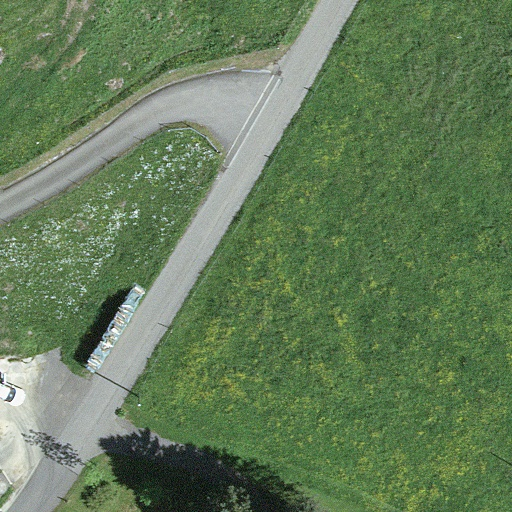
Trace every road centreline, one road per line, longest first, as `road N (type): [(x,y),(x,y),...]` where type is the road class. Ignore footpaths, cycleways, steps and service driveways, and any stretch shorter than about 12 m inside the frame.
road 1 (unclassified): [(338,0),(72,457),(30,511)]
road 2 (track): [(0,211),(176,105),(267,116)]
